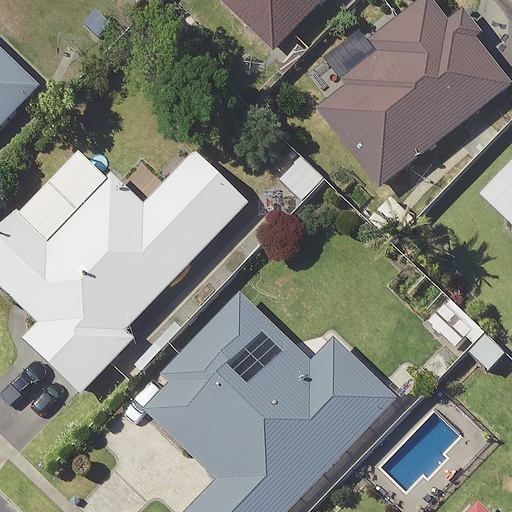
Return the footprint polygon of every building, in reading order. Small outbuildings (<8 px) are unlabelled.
[(220,0),(275,55),(330,0),(220,0)] [(511,71),(456,0),(441,0),(378,50),(368,37),(328,68),(346,91),(321,110),(383,191),(511,90),(511,71)] [(0,136),(40,92),(0,55),(0,136)] [(257,212),(200,159),(150,213),(118,182),(109,192),(77,162),(0,245),(0,287),(43,328),(27,345),(85,398),(257,212)] [(329,186),(304,164),(283,187),(308,209),(329,186)] [(511,173),(482,203),(511,233),(511,173)] [(419,225),(392,201),(370,226),(397,250),(419,225)] [(320,371),(243,303),(145,414),(225,485),(201,511),(312,511),(404,409),(338,350),(320,371)] [(486,334),(454,305),(432,329),(464,358),(486,334)]
